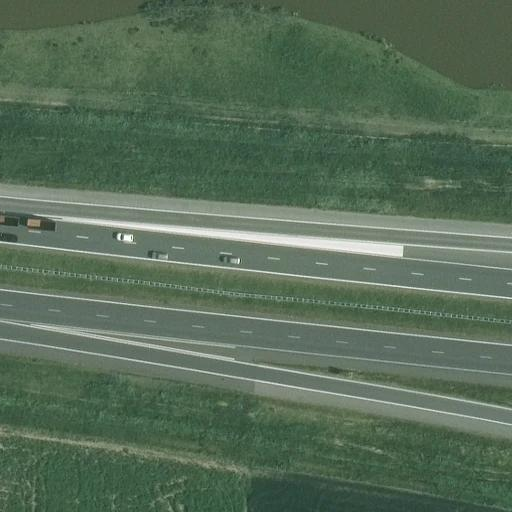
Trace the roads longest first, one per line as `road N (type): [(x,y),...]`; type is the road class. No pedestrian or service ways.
road 1 (motorway): [(0,309),(229,368),(511,417)]
road 2 (motorway): [(0,305),(511,361)]
road 3 (motorway): [(511,284),(0,228)]
road 4 (motorway): [(511,245),(0,228)]
